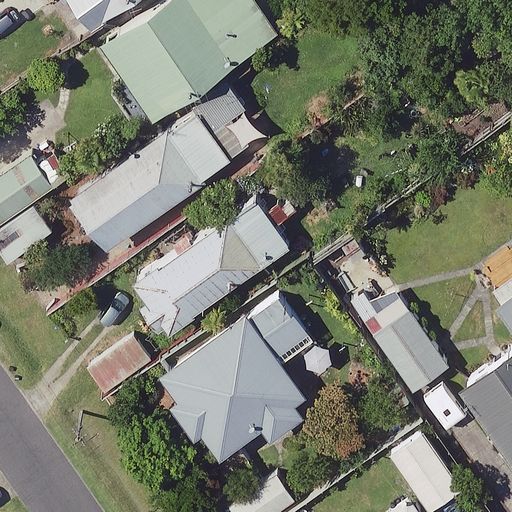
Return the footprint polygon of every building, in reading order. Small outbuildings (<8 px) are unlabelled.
[(78,0),(92,20),(119,0),(78,0)] [(281,23),(265,0),(151,0),(104,33),(156,109),(281,23)] [(265,132),(230,81),(72,190),(107,241),(265,132)] [(50,182),(34,160),(0,184),(0,218),(32,195),(50,182)] [(291,236),(258,189),(136,276),(169,323),(291,236)] [(511,271),(492,284),(511,315),(511,342),(464,374),(511,448),(511,271)] [(448,359),(399,290),(379,304),(365,284),(352,294),(414,383),(448,359)] [(271,431),(307,408),(299,397),(307,392),(278,348),(309,327),(283,287),(162,366),(178,391),(172,395),(196,432),(203,427),(218,451),(265,420),(271,431)] [(463,482),(422,422),(389,444),(430,505),(463,482)] [(268,511),(297,494),(279,466),(228,500),(235,511),(268,511)] [(426,511),(411,487),(372,511),(426,511)]
